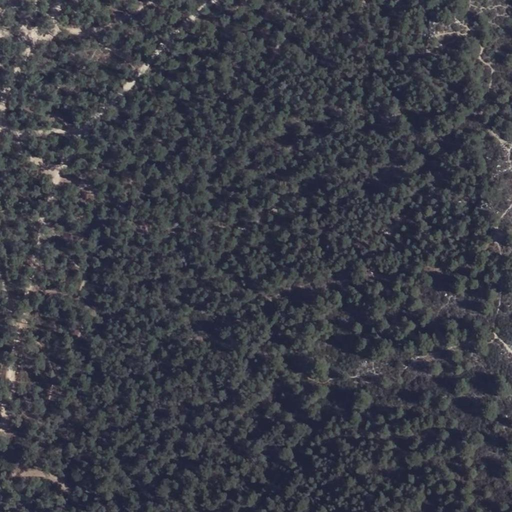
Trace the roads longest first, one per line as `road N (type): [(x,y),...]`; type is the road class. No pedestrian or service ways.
road 1 (track): [(79,131),(42,217),(0,433)]
road 2 (track): [(214,0),(79,131)]
road 3 (track): [(55,0),(56,30),(28,44),(2,99)]
